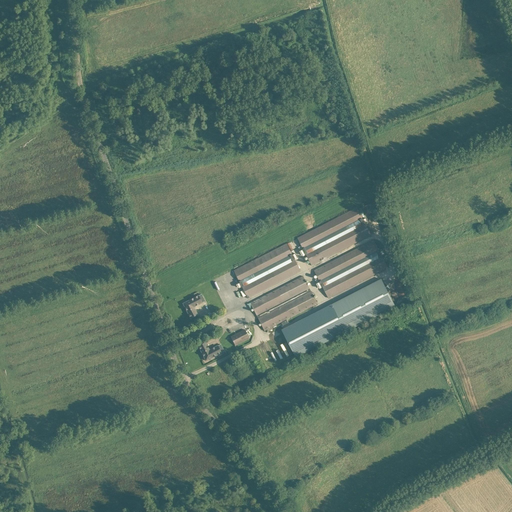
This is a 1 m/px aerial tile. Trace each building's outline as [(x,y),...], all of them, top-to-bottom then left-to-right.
[(357,208),(298,238),(303,248),(300,250),(302,254),(305,252),(312,266),(371,236),(369,232),(363,220),(370,216),(375,213),(370,203),(358,209),(357,208)] [(374,240),(314,271),(319,281),(316,282),(319,287),(322,286),(328,298),(388,268),(374,240)] [(238,268),(234,271),(248,298),(255,294),(301,271),(287,244),(238,268)] [(303,276),(255,301),(251,303),(250,303),(248,304),(251,310),(253,308),(265,331),(267,329),(268,331),(273,329),(272,327),(317,304),(303,276)] [(334,309),(284,335),(296,358),(346,332),(396,306),(392,299),(381,279),(343,299),(332,304),(334,309)] [(199,295),(198,296),(183,304),(190,318),(197,315),(193,307),(202,303),(199,295)] [(245,330),(236,334),(231,337),(236,345),(249,338),(245,330)] [(217,346),(209,350),(205,342),(198,346),(206,361),(221,353),(217,346)]
